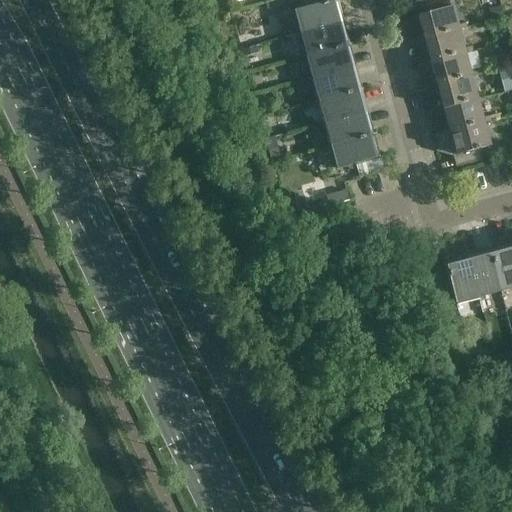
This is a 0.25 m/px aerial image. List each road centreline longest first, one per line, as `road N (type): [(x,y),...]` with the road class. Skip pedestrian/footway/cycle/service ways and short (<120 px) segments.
road 1 (primary): [(303,511),(44,0)]
road 2 (primary): [(0,47),(224,511)]
road 3 (residential): [(511,198),(430,220),(372,0)]
